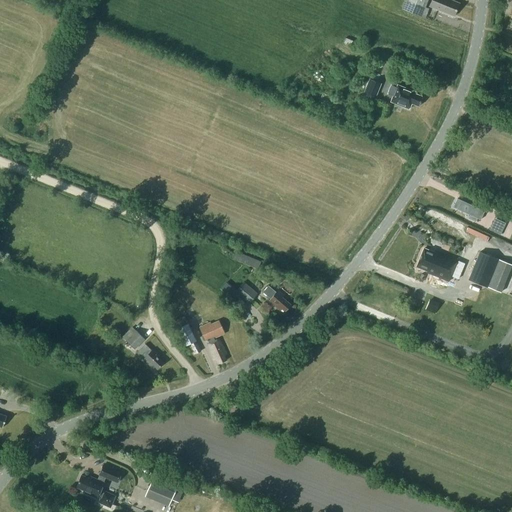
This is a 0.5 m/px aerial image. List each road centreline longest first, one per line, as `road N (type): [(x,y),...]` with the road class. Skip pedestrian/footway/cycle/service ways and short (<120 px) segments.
road 1 (tertiary): [(202,387),(296,329),(377,236),(459,99),(482,0)]
road 2 (track): [(202,387),(154,323),(160,239),(153,224),(0,162)]
road 3 (tertiary): [(202,387),(64,427),(0,485)]
